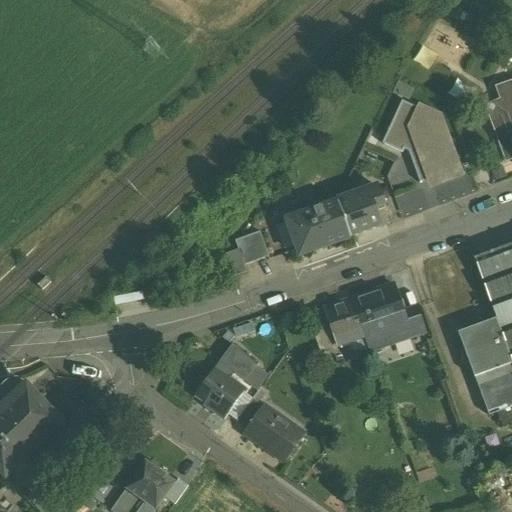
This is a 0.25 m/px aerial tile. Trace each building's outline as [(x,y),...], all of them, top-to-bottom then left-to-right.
[(398,81),(394,93),(411,99),(415,87),(398,81)] [(511,81),(495,88),(500,101),(484,105),(505,163),(511,160),(511,81)] [(432,185),(458,176),(439,119),(402,104),(383,146),(402,155),(408,153),(416,175),(427,171),(432,185)] [(378,188),(337,203),(350,239),(382,227),(375,210),(385,207),(378,188)] [(336,203),(286,221),(299,257),(350,239),(337,203),(336,203)] [(260,233),(235,242),(238,251),(244,267),(269,258),(260,233)] [(511,245),(474,260),(496,320),(511,364),(511,245)] [(238,251),(225,255),(233,278),(246,273),(244,267),(238,251)] [(394,286),(351,300),(362,331),(364,337),(387,329),(390,339),(423,328),(416,308),(415,309),(414,307),(404,310),(405,312),(403,313),(394,286)] [(351,300),(324,310),(334,341),(362,331),(351,300)] [(334,341),(324,310),(307,315),(319,352),(336,346),(334,341)] [(511,364),(496,320),(458,334),(475,379),(511,364)] [(256,368),(233,346),(221,362),(234,374),(243,382),(256,368)] [(234,374),(221,362),(214,372),(227,382),(234,374)] [(511,364),(475,379),(489,417),(511,408),(511,364)] [(227,382),(214,372),(197,395),(207,402),(204,406),(224,420),(243,393),(227,382)] [(5,406),(0,410),(0,472),(5,478),(62,424),(26,386),(25,386),(21,383),(16,380),(11,380),(6,382),(2,386),(0,390),(0,397),(1,401),(5,406)] [(261,389),(252,401),(259,405),(268,393),(261,389)] [(259,405),(252,401),(237,422),(247,429),(262,408),(259,405)] [(281,419),(263,407),(247,429),(243,434),(268,452),(271,448),(288,460),(300,443),(276,426),(281,419)] [(158,469),(151,464),(147,464),(146,463),(126,491),(138,499),(144,504),(156,511),(165,499),(175,484),(159,473),(158,469)] [(175,484),(165,499),(174,506),(188,487),(178,480),(175,484)] [(56,482),(32,502),(41,511),(43,511),(66,493),(56,482)] [(126,491),(111,511),(112,511),(128,511),(138,499),(126,491)]
